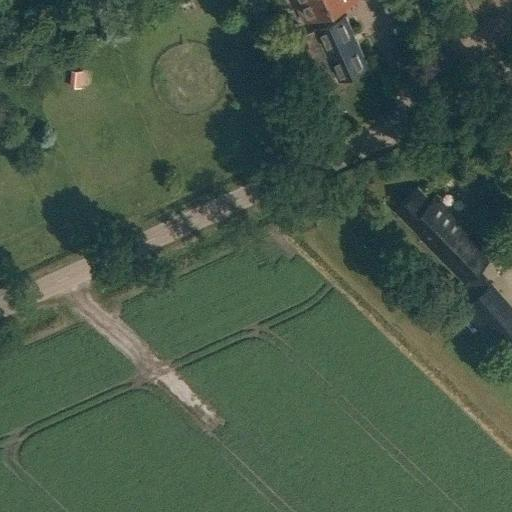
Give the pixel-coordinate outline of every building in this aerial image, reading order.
[(294,0),(303,21),(349,0),(294,0)] [(336,16),(332,8),(313,16),(317,25),(300,32),(322,79),(336,73),(338,77),(368,64),(344,12),(336,16)] [(89,83),(89,64),(78,64),(78,83),(89,83)] [(396,211),(462,279),(492,250),(435,191),(430,197),(417,184),(397,203),(401,207),(396,211)] [(461,305),(508,359),(511,355),(511,305),(490,280),(461,305)]
